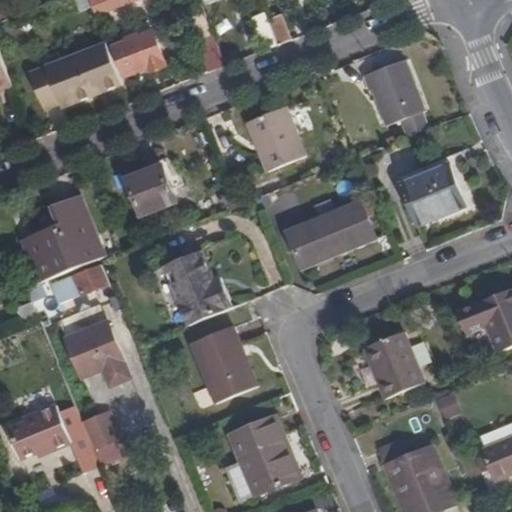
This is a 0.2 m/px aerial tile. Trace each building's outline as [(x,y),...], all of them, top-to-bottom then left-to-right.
[(71,31),(98,21),(97,19),(89,0),(54,0),(16,15),(0,21),(0,46),(11,42),(14,54),(39,45),(34,31),(65,18),(71,31)] [(111,14),(105,0),(89,0),(97,19),(111,14)] [(112,0),(115,9),(138,0),(112,0)] [(10,1),(0,5),(0,21),(16,15),(10,1)] [(284,12),(269,18),(271,25),(280,46),(296,40),(284,12)] [(190,19),(210,72),(227,65),(207,13),(190,19)] [(151,25),(114,39),(125,71),(150,62),(151,65),(165,60),(151,25)] [(256,30),(264,51),(280,46),(271,25),(256,30)] [(107,43),(48,68),(66,111),(125,86),(107,43)] [(0,90),(14,85),(0,49),(0,90)] [(408,58),(365,74),(371,89),(373,88),(388,124),(428,109),(408,58)] [(309,156),(290,107),(252,122),(271,171),(309,156)] [(428,109),(388,124),(396,144),(436,129),(428,109)] [(468,208),(449,163),(400,182),(417,224),(443,213),(445,218),(468,208)] [(174,201),(160,166),(126,179),(139,214),(174,201)] [(254,200),(250,190),(235,195),(239,206),(254,200)] [(229,195),(224,196),(230,210),(234,208),(229,195)] [(45,264),(51,280),(102,260),(106,259),(82,198),(58,208),(65,228),(30,241),(39,267),(45,264)] [(364,204),(290,233),(304,265),(340,250),(342,256),(379,241),(364,204)] [(419,228),(445,218),(443,213),(417,224),(419,228)] [(306,270),(342,256),(340,250),(304,265),(306,270)] [(167,268),(191,327),(234,309),(225,287),(218,290),(215,281),(203,254),(167,268)] [(112,285),(104,265),(76,276),(85,295),(112,285)] [(223,279),(215,281),(218,290),(225,287),(223,279)] [(511,290),(459,312),(466,330),(488,322),(490,326),(501,353),(511,347),(511,290)] [(34,299),(15,306),(22,324),(41,316),(34,299)] [(66,335),(68,339),(109,323),(108,319),(66,335)] [(469,335),(490,326),(488,322),(466,330),(469,335)] [(109,323),(68,339),(83,378),(104,370),(111,388),(131,380),(109,323)] [(257,390),(233,330),(188,347),(214,408),(257,390)] [(426,386),(406,336),(370,350),(383,381),(380,382),(387,402),(426,386)] [(465,386),(461,376),(452,380),(456,389),(465,386)] [(455,394),(439,401),(447,421),(464,414),(455,394)] [(84,422),(79,410),(63,417),(60,410),(41,417),(26,423),(11,429),(22,458),(38,451),(52,445),(55,449),(72,443),(85,475),(102,467),(95,449),(84,422)] [(111,411),(84,422),(95,449),(122,438),(111,411)] [(25,419),(26,423),(41,417),(40,413),(25,419)] [(298,481),(273,420),(231,438),(256,498),(298,481)] [(403,440),(380,449),(387,468),(394,465),(410,458),(403,440)] [(511,440),(487,450),(499,480),(511,475),(511,440)] [(39,456),(55,449),(52,445),(38,451),(39,456)] [(410,458),(394,465),(405,494),(398,497),(403,511),(442,511),(458,506),(435,449),(410,458)] [(387,468),(398,497),(405,494),(394,465),(387,468)]
